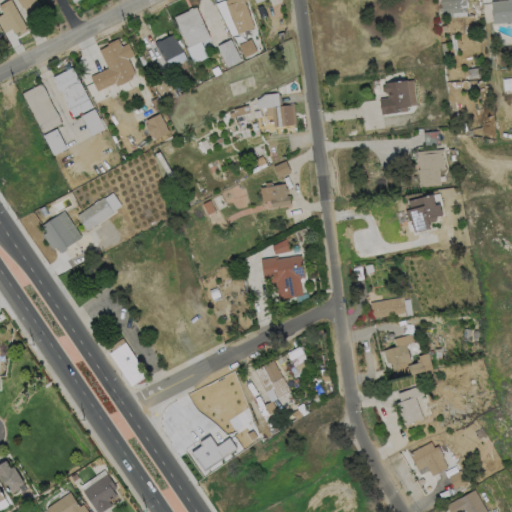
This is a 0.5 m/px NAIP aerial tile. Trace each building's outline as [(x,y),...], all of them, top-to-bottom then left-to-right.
[(24,27),(25,31),(19,34),(18,31),(13,33),(10,29),(3,32),(0,26),(0,14),(2,13),(0,9),(0,3),(6,0),(9,0),(25,27),(24,27)] [(36,0),(38,2),(43,9),(29,17),(23,7),(21,7),(17,0),(36,0)] [(246,0),(244,1),(254,27),(236,34),(224,0),(246,0)] [(464,0),(465,10),(440,12),(440,11),(436,11),(435,0),(464,0)] [(511,20),(491,22),(489,1),(498,0),(511,0),(511,20)] [(207,56),(193,64),(186,48),(186,46),(173,16),(187,10),(187,8),(191,7),(192,8),(195,6),(209,37),(200,41),(207,56)] [(173,33),(182,51),(164,60),(155,42),(173,33)] [(131,78),(116,86),(114,82),(96,90),(89,76),(107,67),(98,49),(107,45),(106,43),(117,38),(134,73),(130,75),(131,78)] [(256,50),(244,56),(238,44),(250,38),(256,50)] [(240,60),(227,67),(216,45),(229,39),(240,60)] [(484,76),(467,78),(466,69),(483,66),(484,76)] [(92,107),(73,116),(53,77),(72,67),(92,107)] [(167,75),(171,84),(173,83),(176,88),(160,96),(153,83),(167,75)] [(511,89),(503,90),(502,78),(511,77),(511,89)] [(406,80),(412,80),(415,104),(409,105),(405,106),(406,110),(399,111),(399,107),(396,108),(396,112),(381,114),(379,98),(387,97),(387,93),(385,93),(385,91),(383,90),(382,86),(384,85),(384,83),(406,80)] [(61,123),(42,132),(22,93),(40,83),(61,123)] [(160,109),(155,111),(150,100),(155,98),(160,109)] [(249,112),(230,118),(228,112),(233,111),(232,109),(247,104),(249,112)] [(275,106),(293,104),(295,124),(277,126),(275,106)] [(104,128),(90,135),(80,115),(93,108),(104,128)] [(168,132),(154,139),(153,136),(151,137),(144,124),(147,123),(145,120),(159,113),(168,132)] [(66,148),(53,155),(42,135),(56,128),(66,148)] [(439,144),(424,146),(423,132),(437,130),(439,144)] [(439,184),(419,186),(417,169),(419,169),(417,151),(442,148),(443,168),(438,169),(439,184)] [(265,163),(258,166),(254,158),(262,155),(265,163)] [(290,171),(278,177),(273,166),(284,160),(290,171)] [(270,181),(271,185),(284,183),(285,187),(286,187),(287,193),(286,193),(286,195),(288,195),(290,204),(271,207),(270,200),(262,202),(260,187),(265,186),(264,183),(270,181)] [(113,212),(87,230),(77,214),(102,197),(103,198),(112,192),(120,205),(112,211),(113,212)] [(432,193),(435,204),(439,203),(442,214),(434,216),(435,220),(428,222),(429,227),(414,231),(409,215),(406,215),(405,210),(410,208),(407,199),(432,193)] [(215,211),(207,214),(202,203),(209,200),(215,211)] [(48,213),(42,216),(38,209),(44,206),(48,213)] [(63,210),(81,236),(66,247),(66,249),(61,252),(60,251),(59,251),(55,246),(51,249),(41,235),(45,232),(44,231),(43,232),(41,228),(42,227),(41,226),(63,210)] [(307,234),(299,236),(297,230),(305,227),(307,234)] [(289,250),(273,254),(271,245),(285,238),(289,250)] [(300,255),(303,277),(299,277),(302,295),(278,299),(275,282),(270,282),(269,277),(263,278),(260,259),(276,256),(277,259),(300,255)] [(362,279),(353,280),(352,268),(361,267),(362,279)] [(220,298),(213,301),(208,290),(216,287),(220,298)] [(404,315),(396,317),(396,314),(372,318),(369,302),(401,296),(404,315)] [(431,369),(408,375),(407,372),(396,375),(395,370),(391,371),(389,362),(386,363),(382,350),(395,346),(393,339),(410,333),(412,341),(404,343),(410,364),(416,362),(414,356),(427,353),(431,369)] [(146,375),(130,385),(109,352),(111,351),(108,346),(121,337),(146,375)] [(305,359),(303,360),(306,366),(296,371),(286,352),(298,346),(305,359)] [(289,391),(276,398),(271,388),(264,391),(253,369),(272,360),(281,377),(282,377),(289,391)] [(422,418),(403,425),(395,403),(399,401),(396,393),(421,384),(424,393),(414,397),(422,418)] [(236,448),(204,471),(190,452),(202,446),(199,442),(209,436),(216,446),(228,437),(236,448)] [(429,441),(433,448),(437,445),(443,456),(441,457),(447,467),(431,476),(428,470),(419,474),(408,453),(429,441)] [(0,463),(5,460),(10,469),(13,467),(25,486),(24,487),(26,490),(21,493),(19,490),(11,495),(2,481),(1,482),(0,480),(0,463)] [(466,482),(454,488),(447,476),(459,469),(466,482)] [(78,477),(73,481),(70,476),(75,473),(78,477)] [(111,505),(100,511),(96,511),(82,490),(106,473),(116,487),(112,490),(116,495),(108,501),(111,505)] [(473,489),(486,511),(465,511),(464,510),(460,511),(449,511),(445,504),(458,497),(459,498),(473,489)] [(69,491),(79,506),(82,504),(87,511),(47,511),(45,508),(69,491)]
